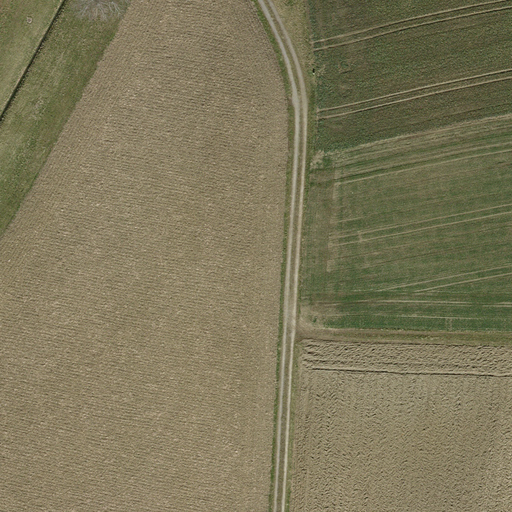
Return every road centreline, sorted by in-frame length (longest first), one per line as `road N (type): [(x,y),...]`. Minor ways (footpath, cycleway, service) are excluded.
road 1 (track): [(281,511),(303,108),(265,0)]
road 2 (track): [(293,336),(511,340)]
